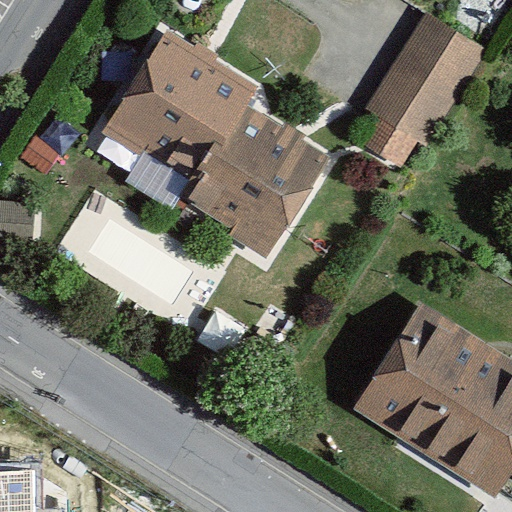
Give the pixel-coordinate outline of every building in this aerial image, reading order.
[(488,58),(423,23),(364,122),(376,129),(358,158),(400,180),(419,151),(431,156),(488,58)] [(259,100),(168,45),(109,143),(201,197),(249,118),(259,100)] [(331,170),(249,118),(201,197),(187,218),(267,269),(331,170)] [(511,369),(421,313),(353,421),(498,511),(511,488),(511,369)] [(25,511),(25,472),(0,472),(0,511),(25,511)]
